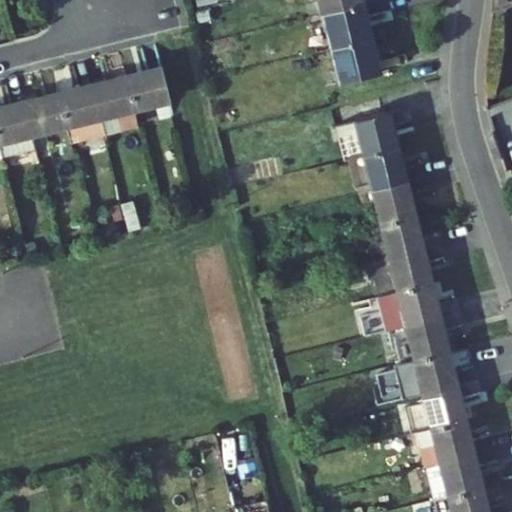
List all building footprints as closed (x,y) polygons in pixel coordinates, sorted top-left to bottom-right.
[(363,11),(359,0),(319,0),(325,21),(363,11)] [(511,0),(493,0),(491,16),(511,7),(511,0)] [(372,47),(363,11),(325,21),(335,57),(372,47)] [(381,82),(372,47),(335,57),(344,92),(381,82)] [(170,106),(160,70),(127,79),(137,115),(170,106)] [(103,124),(137,115),(127,79),(93,88),(103,124)] [(68,133),(103,124),(93,88),(59,97),(68,133)] [(35,141),(68,133),(59,97),(26,106),(35,141)] [(39,158),(35,141),(26,106),(0,113),(0,145),(6,167),(39,158)] [(398,154),(388,118),(336,131),(346,167),(362,163),(398,154)] [(407,188),(398,154),(362,163),(371,198),(407,188)] [(415,222),(407,188),(371,198),(379,231),(415,222)] [(424,256),(415,222),(379,231),(388,266),(424,256)] [(433,290),(424,256),(388,266),(372,270),(380,304),(433,290)] [(443,325),(433,290),(380,304),(389,339),(443,325)] [(451,358),(443,325),(389,339),(398,372),(451,358)] [(460,392),(451,358),(398,372),(406,406),(424,401),(460,392)] [(326,400),(323,390),(281,401),(283,411),(326,400)] [(470,428),(460,392),(424,401),(427,415),(409,419),(415,442),(433,438),(470,428)] [(479,461),(470,428),(433,438),(438,455),(420,459),(425,475),(479,461)] [(433,438),(415,442),(420,459),(438,455),(433,438)] [(488,495),(479,461),(425,475),(434,509),(451,505),(488,495)] [(491,511),(488,495),(451,505),(452,511),(491,511)]
